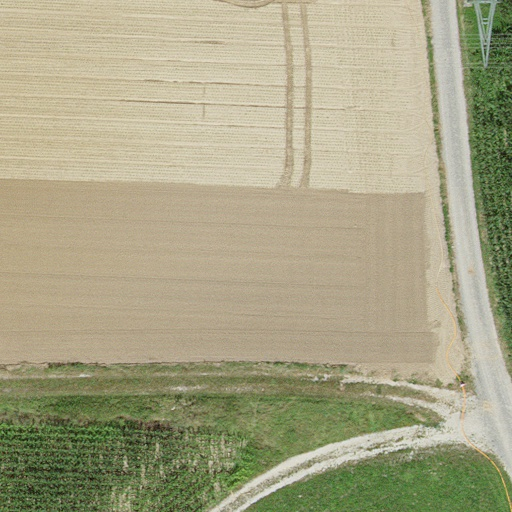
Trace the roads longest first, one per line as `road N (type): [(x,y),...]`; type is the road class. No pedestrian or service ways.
road 1 (track): [(440,0),(463,297),(511,447)]
road 2 (track): [(510,442),(398,441),(290,467),(234,511)]
